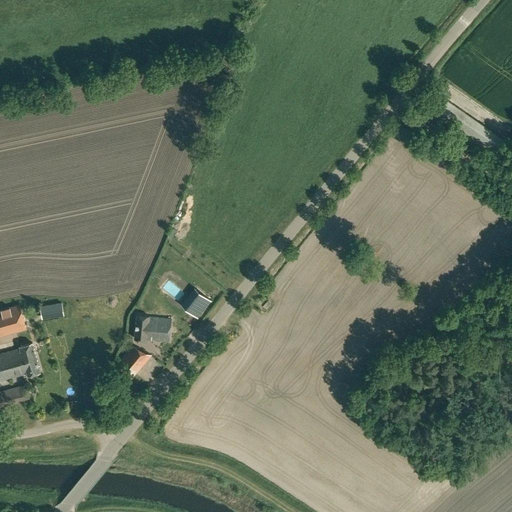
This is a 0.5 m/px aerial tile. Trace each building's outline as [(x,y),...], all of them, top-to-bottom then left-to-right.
[(505,139),(461,108),(456,114),(461,117),(457,122),(497,150),(505,139)] [(185,299),(201,313),(211,301),(195,287),(185,299)] [(169,303),(168,288),(156,288),(157,303),(169,303)] [(258,304),(265,312),(275,304),(268,295),(258,304)] [(42,317),(64,314),(62,302),(41,305),(42,317)] [(20,343),(35,339),(32,330),(27,332),(19,304),(0,309),(0,334),(17,330),(20,343)] [(169,340),(172,318),(149,316),(149,315),(137,314),(135,338),(147,339),(147,338),(169,340)] [(28,374),(41,371),(33,343),(20,346),(20,347),(0,352),(0,374),(1,379),(27,372),(28,374)] [(132,378),(151,354),(133,345),(117,365),(132,378)] [(95,399),(93,388),(92,382),(83,384),(84,389),(86,406),(96,405),(95,399)] [(0,406),(29,399),(25,384),(0,391),(0,406)]
